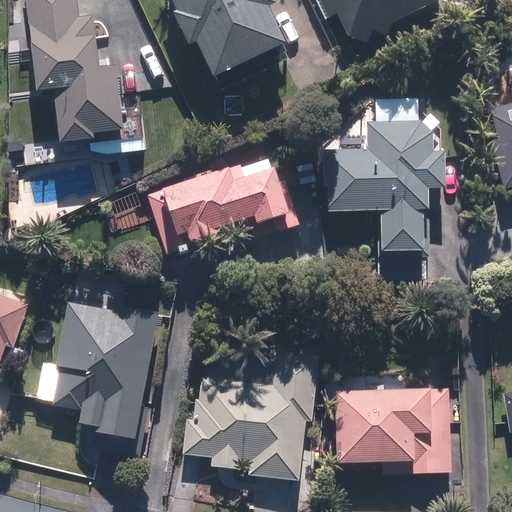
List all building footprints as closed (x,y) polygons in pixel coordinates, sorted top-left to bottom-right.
[(54,94),(60,144),(92,140),(94,156),(129,151),(118,68),(103,70),(94,0),(24,0),(38,96),(54,94)] [(171,0),(178,12),(173,14),(192,49),(197,46),(218,84),(292,42),(274,9),(278,6),(274,0),(171,0)] [(375,33),(387,39),(402,22),(450,0),(318,0),(329,24),(339,20),(347,38),(368,47),(375,33)] [(511,45),(493,49),(497,73),(511,70),(511,45)] [(376,121),(369,121),(368,152),(331,151),(330,213),(380,214),(379,254),(424,255),(425,214),(430,215),(431,192),(446,193),(446,153),(434,153),(434,122),(420,121),(421,98),(376,97),(376,121)] [(511,107),(485,115),(507,193),(511,191),(511,107)] [(54,131),(21,135),(23,154),(56,150),(54,131)] [(149,195),(166,251),(250,225),(254,239),(299,225),(278,155),(149,195)] [(137,193),(103,206),(113,232),(147,219),(137,193)] [(0,369),(8,348),(17,351),(36,297),(0,284),(0,369)] [(52,402),(51,408),(76,411),(75,423),(99,427),(98,436),(140,443),(161,305),(69,291),(58,365),(43,363),(38,399),(52,402)] [(314,425),(318,345),(273,343),(272,360),(200,356),(198,401),(194,401),(193,420),(186,419),(184,457),(211,459),(211,469),(238,470),(238,477),(303,480),(306,424),(314,425)] [(335,388),(334,462),(411,464),(411,473),(449,474),(451,390),(335,388)] [(511,395),(502,399),(511,434),(511,433),(511,395)]
